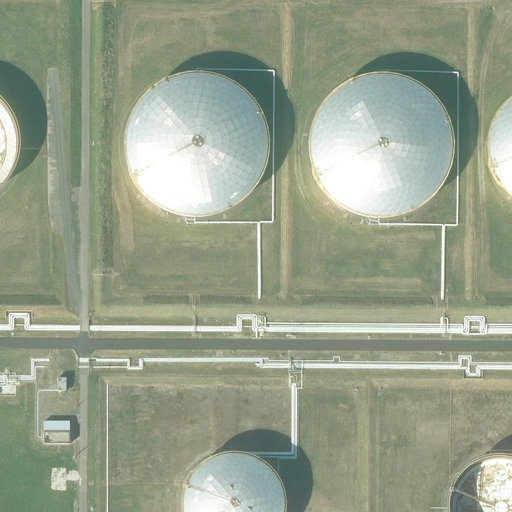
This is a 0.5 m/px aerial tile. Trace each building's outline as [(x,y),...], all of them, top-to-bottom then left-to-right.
[(274,81),(274,70),(264,70),(263,73),(268,73),(268,81),(274,81)] [(191,217),(196,217),(197,217),(200,217),(205,217),(209,216),(214,215),(218,214),(222,212),(226,210),(230,208),(234,206),(237,203),(241,200),(244,197),(246,195),(249,191),(252,188),(253,187),(254,184),(256,182),(257,180),(258,178),(259,176),(259,175),(260,172),(261,169),(262,168),(263,165),(263,164),(264,159),(264,158),(264,155),(265,152),(265,150),(265,149),(265,146),(265,141),(264,140),(264,137),(263,132),(262,128),(261,125),(261,124),(260,121),(259,120),(258,118),(257,116),(255,112),(253,109),(253,108),(252,107),(250,104),(249,103),(247,101),(245,99),(244,98),(241,94),(237,92),(233,89),(230,87),(226,85),(222,83),(217,81),(213,80),(209,79),(204,78),(200,78),(195,77),(191,78),(186,78),(182,79),(178,80),(173,81),(169,82),(165,84),(161,86),(157,88),(155,90),(153,91),(150,94),(146,97),(143,100),(142,101),(140,103),(139,106),(138,107),(135,111),(134,113),(132,116),(131,119),(130,120),(129,123),(129,124),(128,125),(127,128),(127,130),(126,133),(126,136),(125,137),(125,140),(125,143),(125,146),(125,148),(125,151),(125,152),(125,155),(126,158),(126,162),(127,165),(128,168),(128,170),(129,172),(130,174),(131,177),(133,181),(134,182),(135,184),(137,187),(139,189),(141,192),(141,193),(144,196),(148,199),(150,201),(152,203),(156,206),(160,208),(164,210),(168,212),(172,214),(176,215),(181,216),(184,217),(187,217),(191,217)] [(373,79),(370,79),(366,80),(363,80),(361,81),(357,82),(354,83),(350,85),(346,87),(342,89),(338,92),(335,95),(331,98),(328,101),(327,102),(325,104),(323,107),(322,108),(320,111),(318,114),(318,115),(317,117),(316,119),(314,122),(314,124),(313,125),(313,128),(311,132),(310,137),(310,139),(310,141),(310,142),(309,145),(309,147),(309,150),(310,154),(310,157),(310,159),(311,162),(311,163),(311,165),(312,168),(313,169),(314,172),(315,176),(316,177),(317,180),(318,183),(319,184),(321,187),(322,188),(323,190),(324,191),(327,195),(330,198),(334,201),(337,204),(338,205),(341,207),(344,209),(348,211),(353,213),(357,215),(361,216),(365,217),(370,218),(374,218),(379,218),(383,218),(388,218),(392,217),(397,216),(401,215),(405,214),(409,212),(412,210),(414,209),(417,207),(420,206),(421,205),(424,202),(428,199),(430,197),(431,196),(434,193),(436,190),(436,189),(437,188),(439,185),(440,184),(441,181),(443,179),(443,177),(444,176),(445,173),(446,170),(447,168),(448,165),(448,163),(449,159),(449,154),(449,150),(449,147),(449,145),(449,141),(449,138),(448,135),(448,132),(447,131),(447,129),(446,126),(445,124),(444,121),(442,117),(440,113),(437,109),(435,105),(432,102),(430,100),(428,98),(424,95),(421,92),(417,89),(415,88),(412,86),(409,85),(408,84),(404,83),(400,81),(397,80),(394,80),(391,79),(389,79),(385,79),(380,78),(376,78),(373,79)] [(0,188),(2,186),(5,182),(7,180),(9,177),(10,175),(11,173),(12,170),(14,167),(15,163),(16,160),(16,159),(16,157),(17,154),(17,152),(17,149),(17,147),(17,146),(17,143),(17,141),(17,139),(17,136),(16,134),(16,132),(15,130),(15,128),(14,126),(12,122),(12,120),(11,118),(9,115),(8,113),(6,110),(3,106),(0,103),(0,188)] [(511,104),(511,105),(509,107),(506,110),(505,112),(503,115),(501,118),(499,120),(499,122),(497,124),(496,127),(495,129),(494,132),(494,135),(493,137),(493,139),(492,141),(492,144),(492,147),(492,150),(492,153),(492,155),(492,158),(493,161),(493,164),(494,166),(495,169),(496,172),(497,174),(497,175),(499,178),(500,180),(501,183),(503,185),(505,187),(506,189),(508,191),(510,193),(511,195),(511,104)] [(65,392),(65,378),(57,378),(57,392),(65,392)] [(45,421),(45,443),(70,442),(70,421),(45,421)] [(283,511),(284,510),(284,507),(284,506),(284,504),(284,501),(283,500),(283,497),(283,496),(282,493),(281,491),(281,488),(280,487),(280,486),(278,484),(277,481),(277,480),(275,478),(274,476),(272,474),(270,471),(269,470),(267,468),(265,467),(262,464),(260,463),(256,461),(253,459),(251,458),(247,457),(245,456),(241,455),(238,455),(234,454),(230,454),(227,455),(224,455),(220,456),(216,457),(214,457),(210,459),(208,460),(207,460),(205,462),(202,463),(200,465),(199,465),(196,468),(194,470),(192,472),(189,475),(188,477),(186,480),(185,483),(183,485),(182,489),(181,493),(180,495),(180,496),(179,499),(179,500),(179,503),(179,507),(179,511),(283,511)] [(511,511),(511,457),(508,457),(504,456),(500,456),(498,456),(494,457),(491,457),(488,458),(484,459),(481,460),(478,462),(475,464),(471,466),(468,468),(465,471),(464,472),(463,474),(460,477),(458,480),(457,482),(455,485),(454,488),(453,489),(452,491),(452,492),(451,494),(451,496),(450,499),(450,500),(450,502),(449,504),(449,506),(449,508),(449,509),(449,511),(511,511)]
